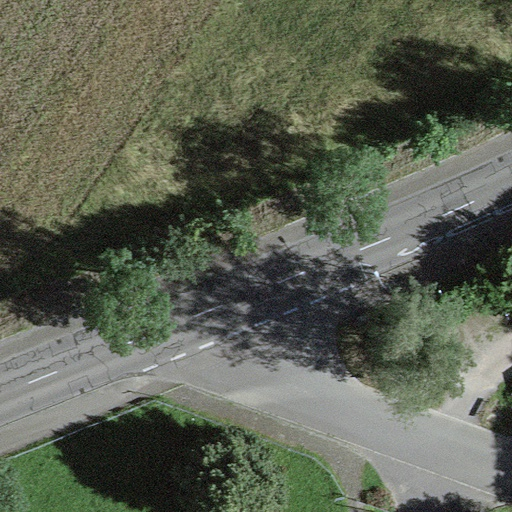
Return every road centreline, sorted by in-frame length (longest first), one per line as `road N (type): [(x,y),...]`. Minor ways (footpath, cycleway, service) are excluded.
road 1 (tertiary): [(175,322),(511,164)]
road 2 (residential): [(175,322),(428,441),(511,469)]
road 3 (tertiary): [(0,392),(175,322)]
